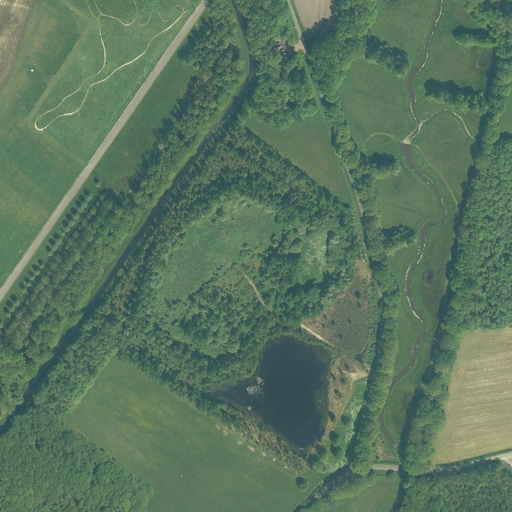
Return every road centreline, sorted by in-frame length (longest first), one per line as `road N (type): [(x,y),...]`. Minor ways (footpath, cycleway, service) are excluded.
road 1 (unclassified): [(352,469),(379,346),(379,283),(358,198),(287,0)]
road 2 (unclassified): [(352,469),(441,469),(511,453)]
